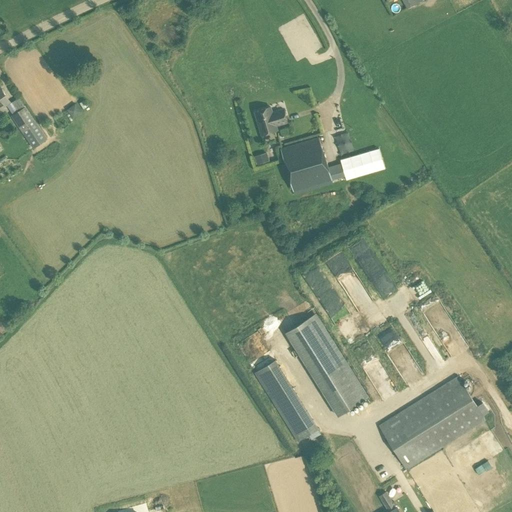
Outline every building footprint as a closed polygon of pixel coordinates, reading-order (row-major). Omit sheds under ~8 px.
[(2,108),(10,102),(1,88),(0,88),(0,107),(1,107),(2,108)] [(18,106),(23,104),(20,96),(15,98),(18,106)] [(70,105),(75,115),(83,111),(79,102),(70,105)] [(23,133),(37,123),(25,106),(11,115),(23,133)] [(272,112),(270,106),(254,111),(261,134),(277,130),(276,125),(287,122),(283,108),(272,112)] [(349,132),(333,134),(335,153),(352,151),(349,132)] [(293,191),(331,179),(319,137),(280,148),(293,191)] [(269,160),(267,152),(254,156),(256,164),(269,160)] [(340,271),(352,265),(344,250),(332,257),(340,271)] [(393,256),(404,277),(412,272),(401,252),(393,256)] [(312,274),(328,304),(337,299),(321,269),(312,274)] [(420,276),(411,283),(417,291),(426,284),(420,276)] [(415,296),(417,301),(431,293),(429,288),(415,296)] [(338,415),(367,397),(315,314),(286,332),(338,415)] [(416,325),(421,323),(415,314),(411,317),(416,325)] [(450,325),(454,333),(459,331),(455,323),(450,325)] [(348,339),(358,335),(356,330),(346,335),(348,339)] [(298,440),(318,427),(276,359),(256,372),(298,440)] [(406,468),(485,419),(459,376),(380,425),(406,468)] [(393,400),(395,394),(388,392),(386,398),(393,400)] [(315,439),(325,434),(322,428),(312,433),(315,439)] [(396,508),(386,492),(380,496),(390,511),(389,511),(400,511),(397,507),(396,508)]
